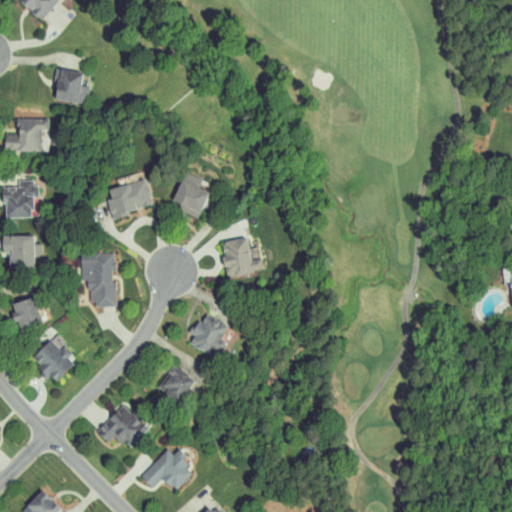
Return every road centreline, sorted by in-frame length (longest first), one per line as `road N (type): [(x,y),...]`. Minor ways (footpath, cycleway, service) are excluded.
road 1 (residential): [(171,274),(140,343),(50,438)]
road 2 (residential): [(124,511),(0,383)]
